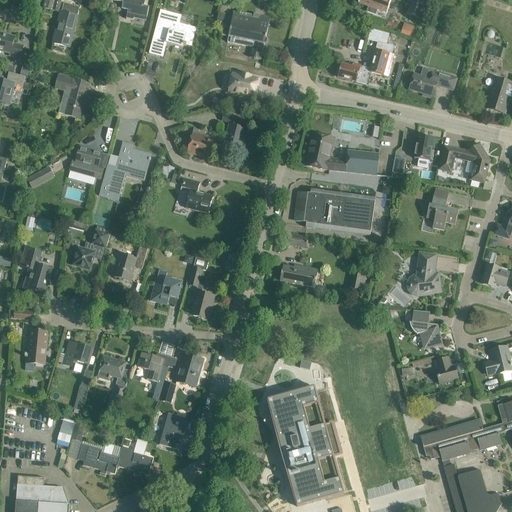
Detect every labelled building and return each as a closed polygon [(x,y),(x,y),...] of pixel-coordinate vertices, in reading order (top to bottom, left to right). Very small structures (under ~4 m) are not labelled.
[(45,0),(43,8),(59,12),(61,0),(45,0)] [(113,0),(114,1),(123,3),(122,7),(124,10),(128,11),(126,19),(134,21),(135,16),(147,18),(149,8),(144,7),(145,0),(143,0),(113,0)] [(359,0),(358,3),(386,13),(391,0),(359,0)] [(413,0),(408,15),(429,22),(436,4),(424,0),(413,0)] [(191,47),(196,28),(179,23),(181,16),(161,11),(154,35),(152,44),(149,54),(163,58),(167,43),(182,48),(183,45),(191,47)] [(78,16),(68,14),(60,12),(52,43),(70,48),(78,16)] [(265,44),(270,19),(259,16),(259,15),(254,14),(254,15),(240,13),(239,17),(233,16),(230,33),(223,31),(222,35),(229,36),(227,43),(252,48),(250,58),(261,60),(264,44),(265,44)] [(415,27),(412,26),(405,23),(401,34),(412,37),(415,27)] [(371,29),(369,40),(380,43),(379,49),(392,52),(393,47),(388,46),(390,33),(371,29)] [(20,59),(21,56),(23,46),(13,44),(15,37),(0,33),(0,51),(11,54),(10,57),(20,59)] [(370,73),(386,77),(392,55),(376,50),(371,69),(353,64),(352,67),(341,64),(338,77),(366,85),(370,73)] [(30,68),(22,66),(20,75),(27,77),(30,68)] [(41,78),(42,71),(36,69),(34,76),(41,78)] [(453,91),(456,81),(457,78),(433,71),(430,80),(414,75),(409,90),(423,94),(423,96),(433,99),(437,86),(453,91)] [(26,77),(19,75),(9,73),(7,79),(10,80),(9,83),(0,80),(0,102),(2,103),(2,101),(10,103),(14,88),(22,90),(26,77)] [(254,98),(257,80),(250,78),(250,76),(241,75),(241,76),(233,75),(229,92),(230,93),(254,98)] [(89,84),(79,81),(59,76),(55,89),(64,92),(63,97),(65,97),(60,114),(79,119),(89,84)] [(511,83),(496,79),(487,109),(504,114),(508,98),(511,99),(511,83)] [(238,118),(236,118),(237,115),(225,112),(224,114),(222,121),(230,123),(227,137),(224,146),(240,151),(246,130),(236,127),(238,118)] [(370,131),(370,121),(342,120),(342,131),(370,131)] [(373,126),(371,137),(378,138),(380,127),(373,126)] [(211,158),(216,138),(217,134),(194,128),(187,151),(211,158)] [(313,134),(306,166),(326,171),(326,170),(381,177),(384,156),(348,152),(347,161),(329,159),(330,152),(332,152),(335,139),(313,134)] [(432,151),(434,138),(419,135),(414,159),(430,162),(430,160),(432,160),(434,151),(432,151)] [(144,182),(149,165),(151,155),(140,152),(139,155),(132,153),(133,146),(123,143),(116,168),(108,166),(99,197),(118,202),(125,177),(144,182)] [(471,180),(474,181),(484,184),(488,169),(489,169),(490,167),(488,167),(490,161),(482,148),(475,147),(464,153),(445,149),(445,147),(439,170),(451,173),(454,158),(463,160),(466,158),(469,161),(473,158),(476,163),(475,170),(473,170),(471,180)] [(98,167),(99,164),(102,154),(80,148),(77,159),(73,159),(70,171),(101,179),(104,168),(98,167)] [(395,158),(393,173),(403,175),(406,160),(395,158)] [(32,189),(54,177),(49,167),(27,179),(32,189)] [(8,181),(15,183),(17,175),(10,173),(8,181)] [(185,207),(199,211),(209,213),(213,198),(197,194),(200,183),(184,178),(181,187),(190,189),(185,207)] [(148,188),(141,187),(136,204),(143,206),(148,188)] [(449,192),(439,190),(436,189),(432,205),(430,204),(426,219),(435,221),(433,229),(444,231),(446,223),(455,225),(458,212),(445,209),(449,192)] [(376,199),(321,191),(311,190),(311,195),(300,194),(296,221),(307,223),(306,228),(316,229),(370,237),(384,239),(386,231),(381,230),(381,231),(371,229),(376,199)] [(511,224),(511,209),(511,212),(510,212),(509,212),(508,214),(508,216),(506,215),(502,227),(498,226),(495,235),(508,239),(511,230),(508,229),(510,224),(511,224)] [(29,214),(28,217),(35,219),(36,215),(37,213),(30,211),(29,214)] [(94,219),(93,225),(94,226),(99,227),(101,221),(94,219)] [(8,222),(6,230),(14,232),(16,224),(8,222)] [(75,256),(72,266),(90,271),(94,258),(101,260),(104,251),(104,248),(106,249),(111,230),(99,227),(94,226),(92,230),(95,231),(91,245),(88,244),(86,243),(84,249),(77,247),(75,256)] [(308,239),(299,237),(289,235),(287,245),(306,249),(308,239)] [(490,239),(487,246),(495,249),(497,244),(495,240),(490,239)] [(130,282),(133,273),(134,267),(142,269),(147,249),(139,247),(136,258),(121,254),(117,268),(114,278),(130,282)] [(39,253),(30,250),(25,248),(20,267),(32,270),(27,289),(44,295),(51,270),(36,265),(39,253)] [(186,255),(184,263),(192,265),(194,257),(186,255)] [(436,257),(427,255),(420,255),(418,269),(423,270),(422,277),(415,278),(412,281),(410,285),(411,289),(413,292),(417,294),(440,291),(438,275),(434,276),(436,257)] [(193,268),(189,285),(197,287),(196,292),(198,293),(192,316),(207,320),(213,296),(202,293),(204,285),(199,283),(202,270),(206,271),(209,260),(196,256),(193,268)] [(501,269),(497,268),(487,265),(481,284),(495,288),(496,284),(499,285),(499,286),(505,288),(509,273),(500,270),(501,269)] [(283,267),(280,281),(315,288),(318,271),(302,267),(301,270),(283,267)] [(363,291),(366,276),(353,274),(350,289),(363,291)] [(165,279),(165,280),(157,278),(151,301),(167,306),(170,297),(178,300),(182,283),(165,279)] [(329,318),(331,308),(320,307),(318,317),(329,318)] [(34,311),(24,310),(15,310),(15,319),(33,320),(34,311)] [(430,314),(413,312),(406,311),(405,320),(410,323),(411,328),(414,332),(417,334),(417,335),(421,334),(424,346),(428,348),(442,344),(442,346),(443,345),(438,326),(428,325),(430,314)] [(48,332),(38,331),(32,331),(30,348),(27,347),(26,364),(45,365),(48,332)] [(88,365),(90,359),(93,350),(70,343),(66,356),(74,358),(74,361),(88,365)] [(511,364),(507,347),(490,351),(493,361),(485,363),(488,376),(496,374),(496,375),(511,370),(511,368),(511,366),(511,365),(511,363),(511,364)] [(168,369),(168,368),(171,358),(164,356),(163,359),(141,353),(137,367),(149,371),(147,380),(158,383),(162,367),(168,369)] [(176,382),(185,385),(195,388),(203,360),(184,354),(176,382)] [(119,410),(127,381),(130,371),(124,370),(126,363),(103,357),(98,375),(99,378),(106,380),(109,379),(111,373),(119,376),(115,386),(117,386),(110,408),(119,410)] [(439,384),(448,382),(458,380),(455,366),(449,368),(449,366),(450,365),(448,358),(436,362),(438,371),(436,371),(439,384)] [(430,359),(412,364),(413,368),(432,363),(430,359)] [(300,368),(310,370),(311,363),(302,361),(300,368)] [(88,389),(92,372),(86,370),(81,387),(88,389)] [(176,386),(166,383),(161,401),(170,404),(176,386)] [(294,394),(269,401),(298,507),(331,498),(346,494),(335,456),(342,455),(333,423),(327,425),(316,388),(294,394)] [(511,402),(498,407),(503,425),(505,431),(511,429),(511,402)] [(111,412),(109,420),(115,422),(117,414),(111,412)] [(178,445),(185,421),(168,416),(159,446),(173,449),(175,450),(177,444),(178,445)] [(442,462),(449,460),(471,453),(470,451),(477,449),(476,448),(479,447),(480,451),(502,445),(498,433),(505,431),(503,425),(483,430),(480,420),(420,437),(426,457),(426,456),(426,455),(429,454),(431,460),(434,459),(434,458),(441,456),(442,462)] [(75,424),(71,440),(81,443),(85,426),(75,424)] [(118,470),(119,467),(117,467),(120,458),(119,458),(122,448),(105,443),(102,451),(82,445),(78,460),(84,462),(83,466),(115,475),(117,469),(118,470)] [(122,448),(119,458),(120,458),(117,467),(119,467),(148,476),(150,470),(152,470),(153,468),(151,468),(153,459),(135,454),(136,452),(122,448)] [(451,466),(449,460),(442,462),(444,468),(456,511),(494,511),(496,508),(500,507),(501,504),(498,493),(489,496),(487,495),(480,470),(459,476),(457,475),(454,465),(451,466)] [(18,476),(15,511),(68,511),(69,505),(63,489),(54,488),(44,487),(44,478),(18,476)]
